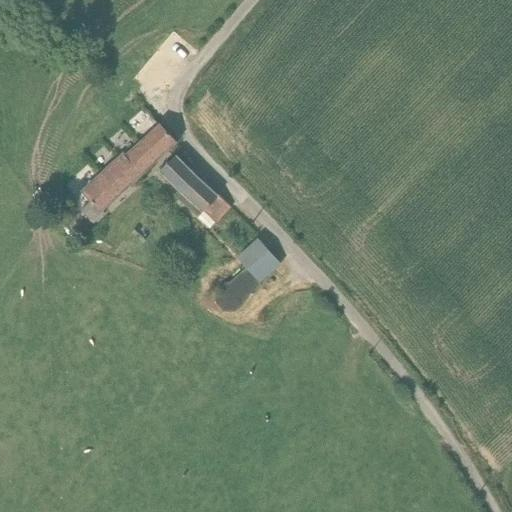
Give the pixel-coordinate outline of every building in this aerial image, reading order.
[(160,120),(141,138),(158,157),(178,139),(160,120)] [(158,157),(141,138),(122,155),(140,174),(158,157)] [(219,190),(177,151),(162,168),(203,207),(219,190)] [(140,174),(122,155),(104,172),(122,190),(140,174)] [(122,190),(104,172),(86,188),(103,207),(122,190)] [(233,202),(219,190),(203,207),(217,219),(233,202)] [(260,233),(240,252),(249,261),(263,276),(283,258),(260,233)] [(263,276),(249,261),(230,279),(244,294),(263,276)] [(244,294),(230,279),(216,287),(217,296),(224,305),(237,305),(244,294)]
